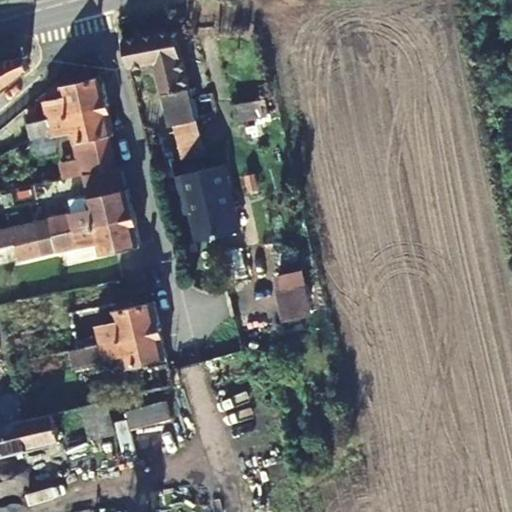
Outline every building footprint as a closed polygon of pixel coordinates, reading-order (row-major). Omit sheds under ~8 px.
[(198,121),(176,33),(126,41),(133,71),(156,67),(162,92),(165,91),(173,125),(198,121)] [(31,71),(29,61),(0,66),(0,92),(5,92),(31,71)] [(49,121),(108,109),(101,81),(90,83),(89,77),(73,80),(74,86),(68,88),(69,97),(45,103),(49,121)] [(31,125),(35,141),(75,132),(82,162),(64,165),(67,179),(67,180),(75,178),(112,172),(109,157),(110,157),(106,137),(114,135),(108,109),(49,121),(31,125)] [(180,173),(191,240),(239,233),(229,165),(180,173)] [(76,183),(113,175),(112,172),(75,178),(76,183)] [(0,231),(0,249),(24,244),(54,237),(133,220),(127,193),(127,192),(125,193),(121,174),(113,175),(76,183),(79,202),(77,202),(79,214),(0,231)] [(54,237),(24,244),(28,261),(100,245),(102,255),(140,247),(133,220),(54,237)] [(297,270),(275,274),(283,320),(305,316),(297,270)] [(80,351),(161,332),(155,306),(118,313),(120,323),(77,333),(80,351)] [(96,323),(93,309),(74,314),(77,326),(96,323)] [(167,358),(161,332),(80,351),(76,352),(79,366),(129,355),(131,368),(167,358)] [(119,378),(116,367),(88,373),(91,385),(119,378)] [(143,396),(140,383),(112,390),(115,402),(143,396)] [(120,436),(110,403),(84,409),(93,443),(120,436)] [(0,428),(0,456),(60,442),(52,416),(24,423),(0,428)]
